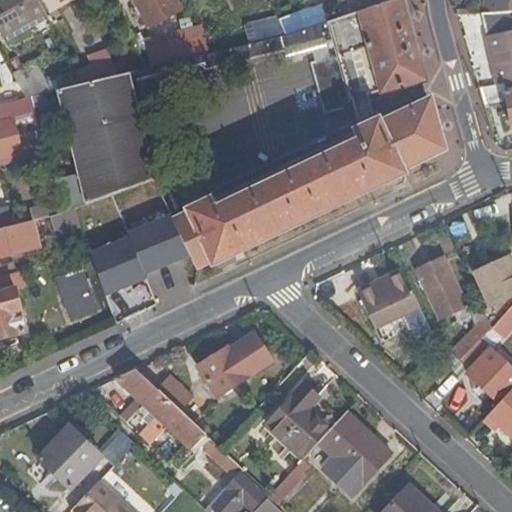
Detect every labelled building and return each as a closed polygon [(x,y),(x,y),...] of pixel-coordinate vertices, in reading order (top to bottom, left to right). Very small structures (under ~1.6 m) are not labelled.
[(0,0),(0,29),(6,40),(49,18),(38,0),(0,0)] [(176,0),(133,0),(150,30),(183,10),(176,0)] [(342,17),(330,22),(351,100),(354,100),(421,81),(422,84),(425,83),(402,0),(393,0),(376,6),(342,17)] [(376,0),(342,0),(342,17),(376,6),(376,0)] [(511,0),(484,0),(483,14),(505,13),(511,12),(511,0)] [(483,14),(497,86),(507,84),(511,83),(511,12),(505,13),(483,14)] [(330,22),(288,35),(220,52),(149,70),(129,74),(156,181),(175,224),(193,215),(191,212),(360,130),(354,100),(351,100),(330,22)] [(59,91),(86,85),(79,74),(46,81),(37,62),(12,74),(26,99),(32,98),(59,91)] [(75,205),(156,181),(129,74),(86,85),(59,91),(79,175),(53,182),(60,209),(75,205)] [(497,86),(481,88),(485,104),(505,101),(508,97),(511,117),(511,90),(508,91),(507,84),(497,86)] [(0,167),(47,156),(41,133),(20,139),(15,120),(36,114),(32,98),(26,99),(0,105),(0,167)] [(378,122),(360,130),(191,212),(193,215),(175,224),(195,268),(212,260),(214,263),(216,262),(218,266),(221,264),(220,260),(228,256),(230,259),(234,257),(232,254),(384,181),(385,185),(389,183),(388,179),(396,175),(399,179),(402,177),(400,173),(402,172),(400,169),(442,149),(429,99),(426,100),(427,104),(380,126),(378,122)] [(79,220),(75,205),(60,209),(55,211),(59,226),(79,220)] [(0,247),(9,245),(4,225),(0,226),(0,247)] [(149,240),(117,256),(133,289),(165,273),(149,240)] [(437,319),(466,306),(462,299),(441,255),(423,264),(424,266),(415,270),(437,319)] [(511,264),(509,257),(494,264),(483,269),(475,273),(489,305),(511,294),(511,264)] [(0,277),(11,274),(16,273),(12,261),(1,264),(0,259),(0,277)] [(483,269),(494,264),(492,259),(481,264),(483,269)] [(82,270),(57,277),(70,319),(95,311),(82,270)] [(403,274),(401,271),(371,284),(373,288),(403,274)] [(15,289),(11,274),(0,277),(0,339),(26,333),(16,289),(15,289)] [(374,331),(419,309),(403,274),(373,288),(371,284),(356,292),(374,331)] [(466,306),(474,325),(484,315),(474,293),(462,299),(466,306)] [(511,303),(491,326),(501,336),(511,324),(511,303)] [(476,343),(490,328),(484,315),(474,325),(448,351),(459,362),(476,343)] [(208,382),(210,386),(218,397),(271,363),(252,334),(227,350),(226,348),(197,366),(208,382)] [(459,362),(456,364),(466,373),(487,352),(476,343),(459,362)] [(423,371),(438,385),(456,364),(459,362),(448,351),(445,348),(440,354),(423,371)] [(487,352),(466,373),(498,403),(511,388),(511,371),(489,350),(487,352)] [(157,390),(135,370),(116,380),(136,398),(119,416),(126,422),(143,404),(157,390)] [(169,378),(157,390),(178,411),(190,398),(169,378)] [(303,459),(330,430),(307,409),(318,398),(304,384),(266,424),(303,459)] [(178,411),(157,390),(143,404),(155,415),(139,434),(150,444),(167,426),(180,412),(178,411)] [(178,471),(209,439),(180,412),(167,426),(186,443),(169,462),(178,471)] [(373,437),(346,413),(330,430),(303,459),(300,462),(294,469),(302,476),(325,451),(334,460),(323,472),(351,498),(387,459),(369,442),(373,437)] [(300,462),(303,459),(266,424),(263,428),(300,462)] [(102,457),(69,426),(39,459),(71,489),(102,457)] [(391,454),(373,437),(369,442),(387,459),(391,454)] [(244,471),(220,449),(213,442),(205,450),(228,471),(231,469),(239,477),(228,488),(230,489),(212,508),(216,511),(233,511),(243,502),(251,511),(264,496),(241,474),(244,471)] [(294,469),(270,495),(266,499),(279,511),(280,511),(305,485),(299,479),(302,476),(294,469)] [(133,511),(99,480),(71,511),(72,511),(133,511)] [(208,504),(212,508),(230,489),(228,488),(226,485),(208,504)] [(433,511),(405,485),(380,511),(433,511)]
